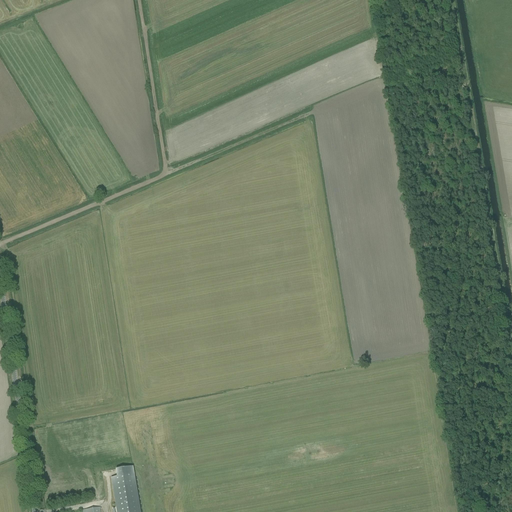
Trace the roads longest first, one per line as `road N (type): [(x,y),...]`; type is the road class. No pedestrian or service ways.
road 1 (track): [(511,354),(453,0)]
road 2 (track): [(0,246),(164,174),(139,0)]
road 3 (unclassified): [(33,511),(0,302)]
